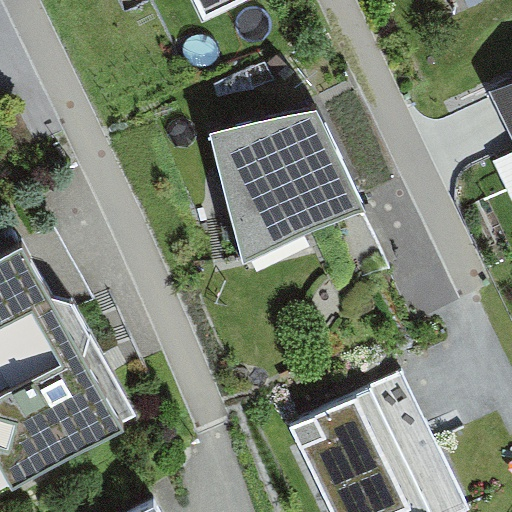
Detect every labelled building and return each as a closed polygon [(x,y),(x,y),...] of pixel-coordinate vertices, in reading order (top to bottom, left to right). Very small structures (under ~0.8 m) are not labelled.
[(247,0),(192,0),(203,21),(247,0)] [(511,76),(487,88),(511,139),(511,76)] [(322,111),(213,135),(242,263),(287,242),(357,209),(362,207),(322,111)] [(383,262),(357,209),(287,242),(312,295),(383,262)] [(23,248),(0,258),(0,356),(17,388),(0,397),(0,496),(139,417),(74,305),(49,300),(23,248)] [(399,376),(289,429),(328,511),(453,511),(463,507),(399,376)]
